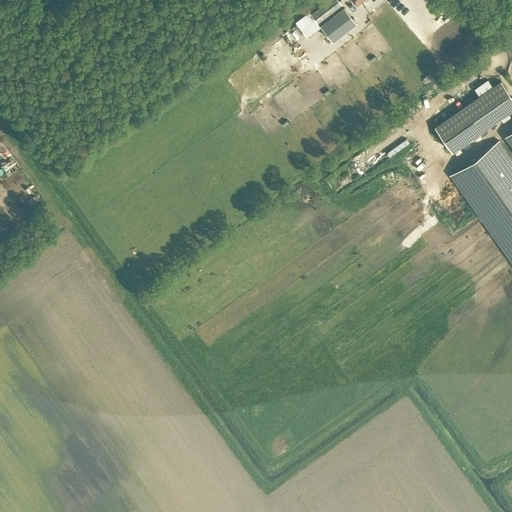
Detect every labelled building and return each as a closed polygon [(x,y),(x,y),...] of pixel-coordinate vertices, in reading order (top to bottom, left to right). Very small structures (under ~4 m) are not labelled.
[(326,30),(343,17),(332,1),(314,13),(326,30)] [(282,29),(284,33),(294,26),(291,22),(282,29)] [(511,108),(511,99),(499,81),(433,127),(450,152),(511,108)] [(511,130),(503,136),(511,148),(511,130)] [(511,162),(497,141),(448,176),(511,266),(511,162)]
